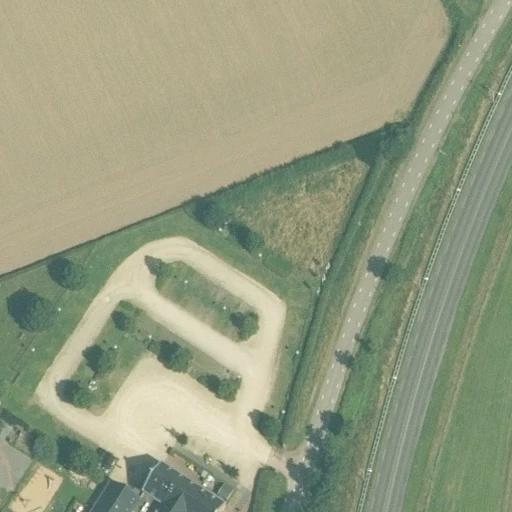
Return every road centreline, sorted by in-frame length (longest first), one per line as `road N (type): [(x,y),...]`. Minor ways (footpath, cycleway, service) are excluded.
road 1 (unclassified): [(503,0),(368,291),(292,511)]
road 2 (primary): [(386,511),(441,312),(511,131)]
road 3 (unknown): [(123,286),(156,246),(175,243),(276,305),(271,346),(259,367)]
road 4 (unknown): [(123,286),(259,367)]
